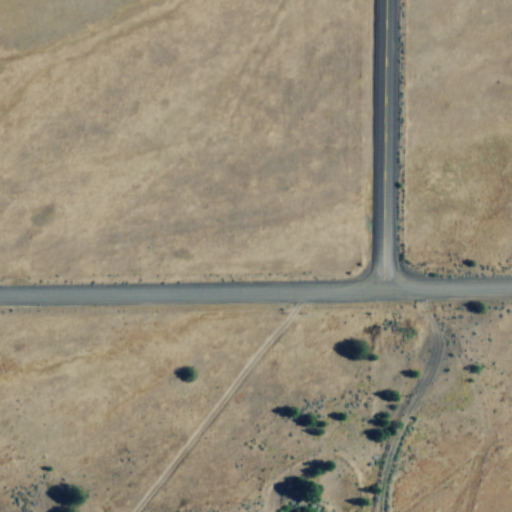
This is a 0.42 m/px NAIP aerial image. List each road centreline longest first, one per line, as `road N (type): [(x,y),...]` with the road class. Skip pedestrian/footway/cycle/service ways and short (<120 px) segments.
road 1 (track): [(0,291),(383,287)]
road 2 (tertiary): [(383,287),(384,0)]
road 3 (residential): [(383,287),(511,286)]
